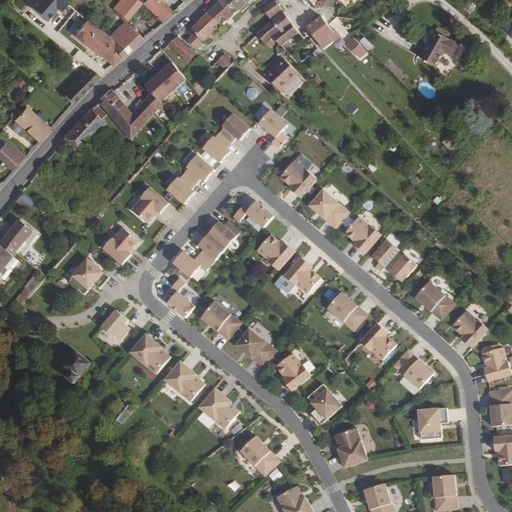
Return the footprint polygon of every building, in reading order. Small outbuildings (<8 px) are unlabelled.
[(68,4),(62,0),(38,0),(31,8),(46,22),(57,9),(60,12),(68,4)] [(141,5),(135,1),(133,0),(117,0),(111,9),(125,21),(141,5)] [(145,0),(141,5),(160,24),(172,15),(156,0),(145,0)] [(223,0),(210,14),(222,27),(230,19),(239,11),(229,0),(223,0)] [(247,4),(243,0),(229,0),(239,11),(247,4)] [(505,0),(491,0),(504,8),(508,2),(505,0)] [(282,9),(276,2),(264,10),(270,19),(282,9)] [(222,27),(210,14),(188,35),(191,38),(188,42),(195,50),(222,27)] [(273,23),(282,33),(274,39),(277,42),(280,45),(282,46),(299,33),(298,32),(284,14),(273,23)] [(323,16),(309,28),(326,49),(342,35),(338,30),(335,32),(323,16)] [(511,17),(503,27),(511,35),(511,17)] [(108,38),(94,29),(86,22),(73,36),(111,66),(114,68),(120,60),(105,47),(111,40),(108,38)] [(120,60),(132,47),(140,40),(124,23),(112,34),(115,36),(111,40),(105,47),(120,60)] [(282,33),(273,23),(258,37),(269,49),(277,42),(274,39),(282,33)] [(452,58),(459,46),(435,32),(420,57),(437,68),(445,54),(452,58)] [(255,52),(263,43),(256,36),(248,45),(255,52)] [(367,37),(362,40),(369,51),(374,48),(367,37)] [(168,46),(189,64),(197,55),(177,38),(168,46)] [(355,38),(348,45),(361,59),(368,52),(355,38)] [(318,46),(298,64),(303,70),(324,53),(318,46)] [(218,71),(222,72),(232,61),(225,55),(217,62),(222,67),(218,71)] [(282,91),(299,73),(284,58),(267,75),(282,91)] [(268,65),(262,59),(258,63),(264,69),(268,65)] [(147,87),(153,94),(161,102),(186,78),(171,62),(166,67),(164,70),(161,67),(151,77),(154,80),(152,82),(147,87)] [(72,104),(99,77),(89,70),(63,97),(72,105),(72,104)] [(28,83),(20,77),(15,84),(22,90),(28,83)] [(201,79),(192,85),(200,96),(209,90),(201,79)] [(153,94),(133,114),(113,92),(112,91),(99,104),(131,140),(155,114),(156,116),(159,112),(158,111),(164,105),(161,102),(153,94)] [(80,155),(86,147),(92,153),(97,148),(91,142),(107,126),(101,121),(105,116),(96,107),(64,142),(80,155)] [(38,143),(50,130),(39,121),(35,117),(25,109),(14,121),(15,122),(26,132),(38,143)] [(272,111),(261,123),(278,138),(273,143),(280,149),(290,137),(284,132),(289,126),(272,111)] [(37,114),(35,117),(39,121),(43,124),(45,121),(42,118),(44,116),(42,114),(40,116),(37,114)] [(164,115),(159,119),(167,126),(171,122),(164,115)] [(241,142),(251,130),(234,115),(219,132),(232,144),(237,138),(241,142)] [(26,132),(15,122),(12,126),(13,130),(21,138),(26,132)] [(228,149),(232,144),(219,132),(204,150),(221,164),(231,152),(228,149)] [(25,157),(8,143),(1,151),(17,165),(25,157)] [(1,151),(0,151),(0,158),(13,170),(17,165),(1,151)] [(306,171),(307,170),(311,166),(311,164),(300,155),(295,162),(306,171)] [(206,183),(216,171),(199,156),(184,173),(197,185),(202,179),(206,183)] [(317,179),(307,170),(306,171),(295,162),(281,177),(293,187),(291,189),(301,198),(317,179)] [(120,165),(114,172),(127,184),(133,177),(120,165)] [(192,190),(197,185),(184,173),(169,190),(186,205),(196,193),(192,190)] [(171,205),(151,188),(132,210),(150,225),(160,214),(162,216),(171,205)] [(349,213),(323,190),(309,206),(335,229),(349,213)] [(266,229),(275,217),(258,202),(250,211),(244,207),(239,212),(236,217),(241,222),(245,217),(249,214),(266,229)] [(382,235),(372,226),(371,227),(360,217),(346,233),(357,243),(355,245),(366,254),(382,235)] [(34,233),(20,221),(0,243),(0,247),(13,258),(17,253),(34,233)] [(225,246),(239,229),(231,222),(226,227),(222,224),(212,235),(225,246)] [(131,253),(141,241),(126,228),(116,239),(114,238),(105,249),(123,265),(133,254),(131,253)] [(225,246),(212,235),(202,247),(206,250),(201,256),(210,263),(225,246)] [(284,247),(272,236),(259,251),(271,262),(270,263),(280,272),(296,254),(286,245),(284,247)] [(388,264),(399,252),(400,251),(388,241),(374,257),(380,262),(376,267),(382,272),(388,264)] [(0,273),(13,258),(0,247),(0,273)] [(33,249),(28,257),(39,265),(44,257),(33,249)] [(210,263),(201,256),(197,261),(186,252),(176,264),(195,280),(210,263)] [(405,257),(399,252),(388,264),(394,269),(391,272),(402,282),(417,265),(406,255),(405,257)] [(53,255),(39,271),(45,276),(59,261),(53,255)] [(313,268),(302,259),(287,277),(297,286),(299,284),(310,294),(323,279),(312,269),(313,268)] [(101,290),(111,278),(105,273),(89,260),(70,282),(86,295),(95,285),(101,290)] [(469,271),(462,274),(466,281),(472,279),(469,271)] [(171,302),(188,317),(198,305),(181,290),(188,282),(183,277),(174,288),(179,293),(171,302)] [(414,299),(440,322),(455,305),(429,283),(414,299)] [(15,303),(19,307),(28,295),(24,292),(15,303)] [(330,309),(356,331),(370,315),(344,292),(330,309)] [(246,323),(218,302),(206,318),(233,339),(246,323)] [(130,322),(118,312),(104,329),(115,339),(118,336),(123,341),(133,330),(127,326),(130,322)] [(471,350),(487,333),(477,323),(476,324),(465,314),(452,328),(463,339),(461,341),(471,350)] [(390,335),(380,325),(366,341),(364,343),(374,352),(376,350),(387,360),(400,345),(389,335),(390,335)] [(278,351),(251,330),(238,346),(265,368),(278,351)] [(165,348),(149,334),(133,353),(159,375),(174,358),(164,349),(165,348)] [(489,382),(511,375),(511,374),(509,363),(507,363),(503,348),(484,354),(488,368),(486,369),(489,382)] [(395,366),(421,389),(436,373),(410,350),(395,366)] [(92,380),(86,375),(96,365),(82,355),(70,369),(78,376),(74,381),(101,402),(104,399),(97,391),(97,390),(89,384),(92,380)] [(304,367),(295,355),(279,367),(288,379),(286,381),(294,391),(313,375),(306,366),(304,367)] [(200,375),(184,362),(168,381),(194,402),(209,385),(198,377),(200,375)] [(372,391),(378,385),(374,380),(368,386),(372,391)] [(345,407),(326,385),(311,399),(320,409),(314,414),(324,425),(345,407)] [(234,404),(219,390),(203,408),(228,431),(243,414),(233,405),(234,404)] [(493,427),(511,425),(511,396),(511,391),(490,393),(493,427)] [(378,407),(373,400),(368,403),(374,411),(378,407)] [(134,412),(124,404),(114,416),(124,424),(134,412)] [(449,410),(421,412),(423,441),(444,439),(443,425),(450,424),(449,410)] [(241,425),(232,431),(236,436),(245,429),(241,425)] [(191,429),(184,437),(192,445),(199,437),(191,429)] [(370,460),(371,460),(359,429),(338,437),(343,449),(341,450),(348,469),(351,468),(370,460)] [(511,436),(492,438),(493,452),(496,451),(498,467),(511,465),(511,436)] [(258,437),(243,452),(266,477),(282,463),(258,437)] [(511,468),(502,469),(503,483),(511,482),(511,468)] [(454,475),(433,477),(436,511),(448,511),(457,511),(454,475)] [(236,477),(227,482),(231,491),(241,486),(236,477)] [(393,511),(385,485),(364,491),(370,511),(393,511)] [(314,511),(307,497),(305,498),(298,486),(279,497),(287,511),(314,511)] [(206,511),(207,511),(217,511),(220,509),(212,503),(206,511)]
